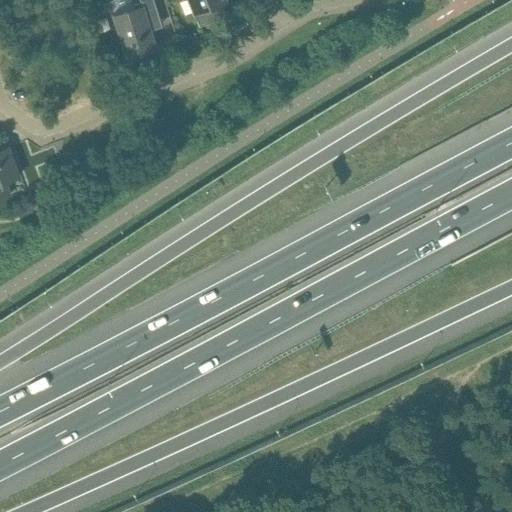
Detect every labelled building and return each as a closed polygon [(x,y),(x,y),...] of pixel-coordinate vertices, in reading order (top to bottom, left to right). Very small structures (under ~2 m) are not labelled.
[(148,21),(158,18),(152,0),(139,0),(141,6),(113,16),(126,58),(156,48),(148,21)] [(189,0),(200,27),(227,16),(221,3),(226,1),(225,0),(189,0)] [(106,17),(97,20),(100,32),(110,29),(106,17)] [(193,32),(181,37),(185,47),(197,42),(193,32)] [(0,197),(10,194),(5,181),(19,176),(8,147),(0,149),(0,197)]
